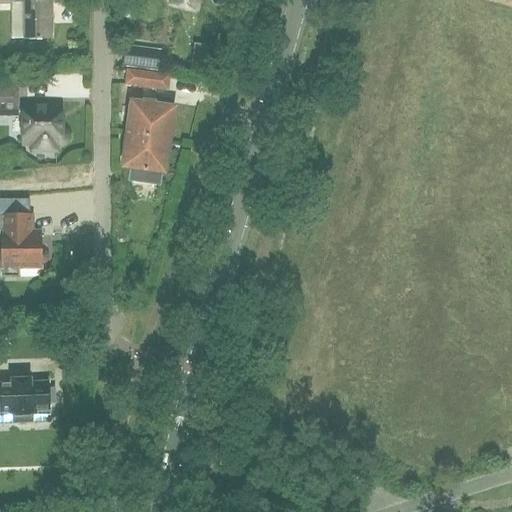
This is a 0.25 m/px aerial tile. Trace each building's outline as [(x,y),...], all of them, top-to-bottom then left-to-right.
[(60,0),(0,0),(0,5),(11,5),(11,39),(24,39),(52,39),(51,4),(60,4),(60,0)] [(168,0),(168,2),(195,9),(197,0),(168,0)] [(121,67),(156,71),(158,55),(122,51),(121,67)] [(149,71),(126,68),(124,85),(146,88),(149,71)] [(171,74),(149,71),(146,88),(169,91),(171,74)] [(31,145),(31,151),(58,150),(58,145),(63,145),(69,140),(69,137),(63,137),(62,112),(60,112),(60,107),(22,108),(22,81),(0,81),(0,116),(22,116),(23,146),(31,145)] [(133,104),(129,135),(167,140),(167,138),(170,136),(171,128),(169,126),(172,110),(155,108),(156,100),(143,98),(142,106),(133,104)] [(167,140),(129,135),(125,165),(130,166),(128,182),(160,186),(163,166),(165,165),(167,157),(165,155),(167,140)] [(48,207),(67,210),(70,188),(51,186),(48,207)] [(4,199),(0,199),(0,267),(1,268),(1,267),(4,267),(4,277),(20,277),(20,267),(42,267),(42,264),(46,262),(49,259),(49,255),(46,251),(42,250),(42,232),(32,232),(31,214),(30,214),(4,215),(4,199)] [(0,409),(1,409),(1,415),(13,415),(14,423),(31,422),(31,414),(36,414),(35,410),(48,410),(48,403),(55,403),(54,389),(48,390),(47,382),(30,383),(30,379),(12,380),(12,383),(0,383),(0,409)]
